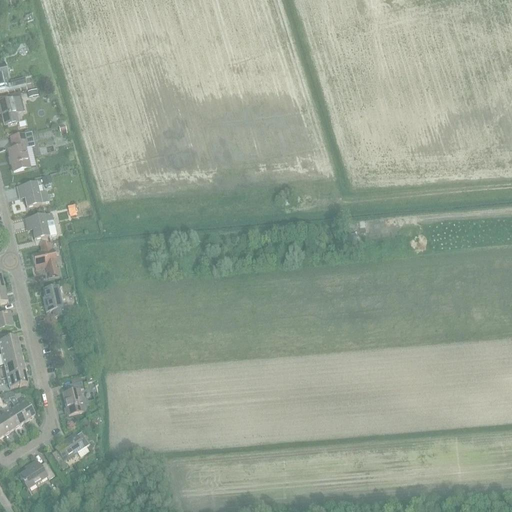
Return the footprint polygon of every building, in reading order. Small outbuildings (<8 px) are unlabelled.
[(6,82),(8,82),(4,62),(0,63),(0,92),(8,90),(6,82)] [(10,83),(12,89),(25,86),(24,80),(10,83)] [(29,98),(38,96),(37,90),(28,92),(29,98)] [(6,97),(7,102),(0,103),(0,112),(0,115),(3,129),(19,125),(17,116),(26,114),(21,94),(6,97)] [(65,125),(60,125),(62,134),(68,133),(65,125)] [(13,151),(8,152),(13,174),(29,170),(23,148),(28,147),(28,148),(34,147),(30,132),(9,137),(13,151)] [(49,175),(41,177),(44,186),(52,184),(49,175)] [(27,209),(48,204),(45,193),(38,194),(36,184),(17,189),(19,197),(23,196),(27,209)] [(74,207),(68,208),(70,218),(76,216),(74,207)] [(49,238),(48,238),(55,236),(51,215),(44,217),(24,221),(26,229),(31,228),(34,241),(49,238)] [(49,244),(48,244),(39,246),(41,252),(32,254),(35,271),(45,269),(47,279),(59,276),(52,250),(51,250),(49,244)] [(54,318),(66,315),(64,309),(62,309),(57,288),(42,291),(46,304),(44,305),(46,314),(52,312),(54,318)] [(0,312),(0,311),(0,332),(13,329),(10,316),(1,318),(0,312)] [(0,350),(1,355),(19,351),(16,339),(0,342),(0,350)] [(4,367),(21,363),(19,351),(1,355),(4,367)] [(6,378),(24,374),(21,363),(4,367),(6,378)] [(24,374),(6,378),(9,390),(27,386),(24,374)] [(78,392),(82,391),(81,384),(65,388),(67,394),(62,395),(68,418),(84,414),(78,392)] [(10,403),(14,409),(24,424),(34,418),(25,403),(19,407),(13,399),(14,399),(13,393),(7,395),(8,400),(10,403)] [(4,416),(14,431),(24,424),(14,409),(4,416)] [(14,431),(4,416),(0,418),(0,431),(4,437),(14,431)] [(91,427),(89,422),(82,425),(85,430),(91,427)] [(56,452),(51,456),(62,472),(67,468),(63,463),(83,450),(89,446),(81,434),(75,438),(75,437),(55,450),(56,452)] [(47,482),(53,478),(45,465),(39,468),(36,462),(29,467),(31,470),(19,478),(27,491),(45,478),(47,482)] [(58,480),(53,483),(58,491),(63,488),(58,480)]
